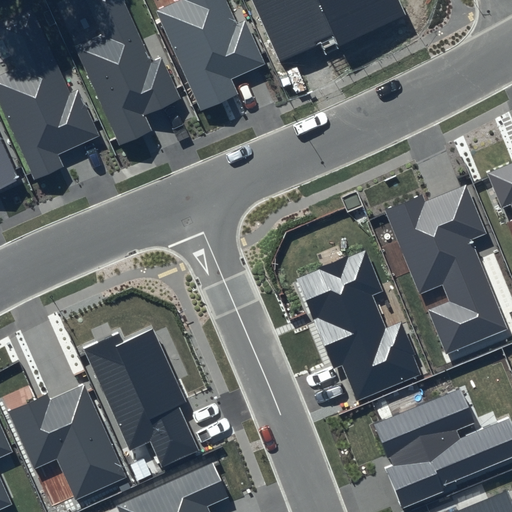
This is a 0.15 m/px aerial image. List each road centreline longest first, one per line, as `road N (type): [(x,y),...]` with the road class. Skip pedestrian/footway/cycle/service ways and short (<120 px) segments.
road 1 (residential): [(511,48),(371,121),(190,199)]
road 2 (residential): [(318,511),(190,199)]
road 3 (residential): [(190,199),(0,282)]
